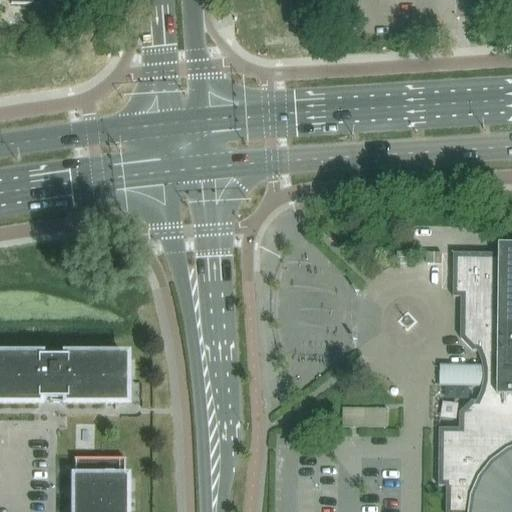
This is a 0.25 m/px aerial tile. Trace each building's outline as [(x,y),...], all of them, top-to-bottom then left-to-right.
[(511,511),(511,245),(500,246),(500,255),(454,255),(453,299),(461,299),(460,340),(472,353),(477,353),(479,357),(481,362),(482,367),(472,367),(472,377),(472,387),(482,388),(481,393),(479,398),(477,402),(472,402),(459,414),(459,430),(439,430),(439,488),(446,488),(446,511),(511,511)] [(397,265),(408,265),(410,265),(410,254),(397,254),(397,265)] [(426,265),(429,265),(441,265),(441,255),(426,254),(426,265)] [(0,404),(38,405),(64,405),(124,405),(124,358),(0,357),(0,404)] [(342,412),(342,429),(387,430),(387,410),(342,409),(342,412)] [(124,511),(124,460),(73,460),(73,511),(124,511)]
